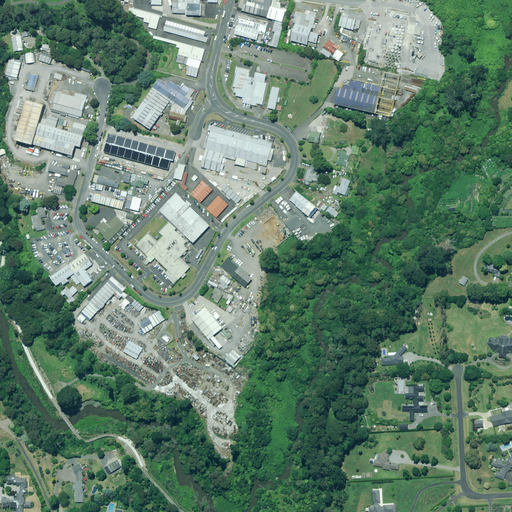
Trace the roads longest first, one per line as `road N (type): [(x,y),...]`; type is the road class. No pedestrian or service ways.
road 1 (unclassified): [(215,101),(283,132),(294,149),(293,169),(224,233),(189,293),(161,301),(77,224),(102,87)]
road 2 (residential): [(511,494),(476,496),(465,485),(457,368)]
